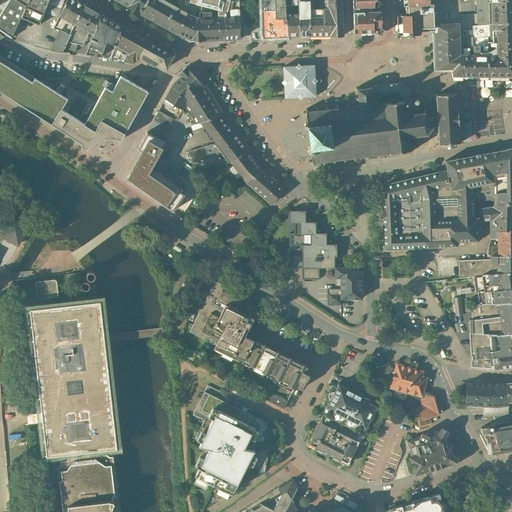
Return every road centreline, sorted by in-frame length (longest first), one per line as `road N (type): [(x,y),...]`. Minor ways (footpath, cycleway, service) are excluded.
road 1 (residential): [(337,332),(294,417),(291,437),(303,461),(370,490),(479,464)]
road 2 (residential): [(107,176),(337,332)]
road 3 (residential): [(188,55),(339,52),(349,36),(347,0)]
road 4 (residential): [(188,55),(217,68),(301,181)]
road 5 (residential): [(511,136),(358,174)]
road 6 (residential): [(323,207),(368,263),(373,346)]
road 7 (residential): [(0,101),(107,176)]
road 8 (residential): [(107,176),(172,70)]
